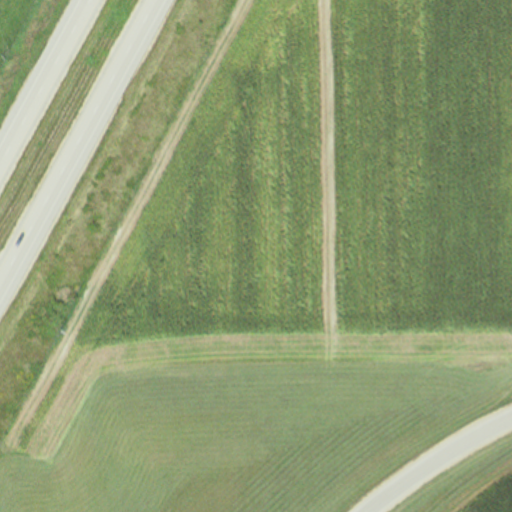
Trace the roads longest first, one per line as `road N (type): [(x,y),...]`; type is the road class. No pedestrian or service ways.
road 1 (motorway): [(0,304),(166,0)]
road 2 (residential): [(511,409),(355,511)]
road 3 (motorway): [(83,0),(0,152)]
